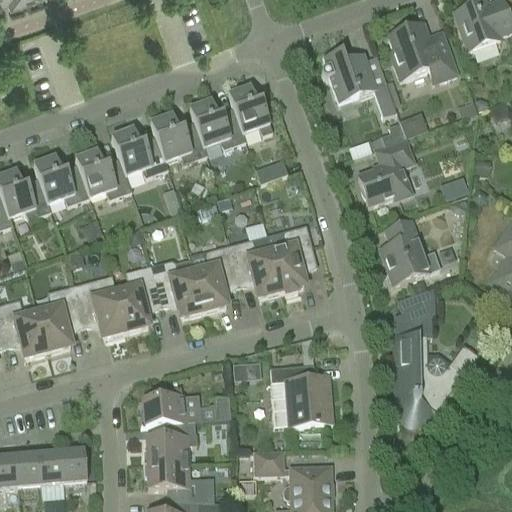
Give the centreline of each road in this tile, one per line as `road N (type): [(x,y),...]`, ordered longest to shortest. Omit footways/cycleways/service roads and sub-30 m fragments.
road 1 (residential): [(0,148),(272,55)]
road 2 (residential): [(272,55),(362,307)]
road 3 (residential): [(116,379),(362,307)]
road 4 (residential): [(511,362),(428,486),(412,500),(373,504)]
road 5 (residential): [(362,307),(373,504)]
road 6 (residential): [(272,55),(398,0)]
road 7 (residential): [(123,511),(116,379)]
